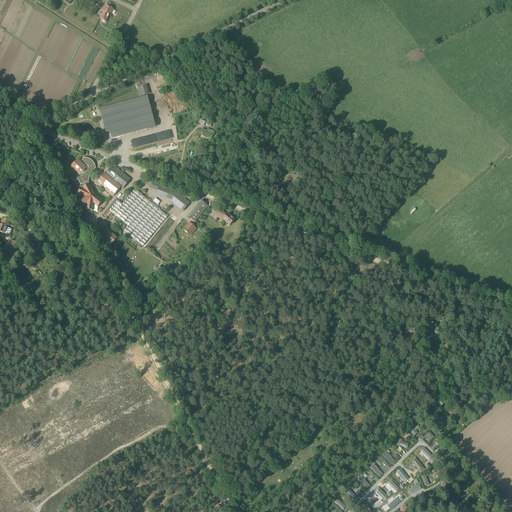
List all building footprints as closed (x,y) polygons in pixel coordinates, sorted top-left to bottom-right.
[(114,10),(105,5),(102,11),(103,12),(99,19),(106,23),(109,15),(110,16),(114,10)] [(112,140),(156,128),(147,97),(100,109),(106,133),(110,132),(112,140)] [(206,131),(201,129),(201,136),(205,139),(210,139),(215,134),(210,132),(211,131),(209,130),(208,134),(206,133),(206,131)] [(77,174),(78,175),(79,176),(75,182),(78,187),(82,188),(83,189),(80,188),(77,194),(84,197),(79,200),(82,206),(86,204),(86,210),(92,211),(93,204),(98,207),(103,200),(95,195),(94,193),(88,182),(89,180),(89,179),(89,177),(90,174),(92,172),(93,170),(95,169),(95,167),(95,166),(94,164),(93,163),(92,161),(90,160),(89,159),(87,159),(85,158),(83,158),(81,164),(77,161),(71,167),(77,174)] [(130,180),(114,167),(113,170),(110,168),(105,175),(97,185),(112,196),(120,187),(123,189),(130,180)] [(176,192),(152,183),(152,184),(150,183),(149,187),(150,188),(157,191),(155,195),(170,201),(170,202),(183,212),(189,203),(176,192)] [(167,217),(134,190),(122,205),(118,201),(109,211),(128,227),(124,231),(142,247),(167,217)] [(195,222),(207,207),(201,202),(189,218),(195,222)] [(226,216),(216,209),(213,213),(222,221),(222,220),(230,226),(234,220),(227,214),(226,216)] [(7,228),(9,220),(4,219),(2,225),(0,224),(0,232),(4,234),(9,236),(11,230),(7,228)] [(116,238),(108,231),(107,230),(108,229),(104,221),(99,224),(103,232),(102,232),(102,234),(103,235),(104,236),(103,238),(111,245),(115,241),(114,241),(116,238)] [(196,229),(188,223),(183,230),(190,237),(196,229)] [(14,248),(16,242),(10,240),(8,248),(13,250),(14,248)] [(442,335),(443,327),(436,326),(437,323),(427,321),(426,329),(432,330),(432,333),(442,335)] [(417,432),(420,429),(417,425),(410,431),(416,438),(420,435),(417,432)] [(429,438),(427,440),(430,444),(436,439),(431,433),(427,435),(429,438)] [(427,488),(431,486),(427,475),(422,477),(427,488)] [(336,502),(344,511),(347,509),(339,500),(336,502)]
